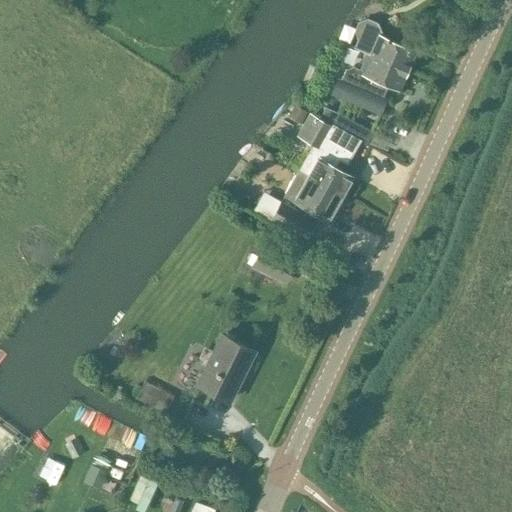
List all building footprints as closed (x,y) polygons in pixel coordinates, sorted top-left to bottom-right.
[(407,69),(415,49),(381,34),(381,30),(378,22),(367,18),(357,21),(354,30),(357,38),(354,47),(366,52),(366,51),(407,69)] [(380,115),(387,97),(383,96),(388,84),(399,88),(407,69),(366,51),(366,52),(362,60),(366,61),(363,70),(353,66),(345,68),(341,78),(337,76),(330,94),(380,115)] [(311,111),(298,135),(313,144),(323,150),(337,126),(311,111)] [(333,123),(367,142),(373,131),(338,112),(333,123)] [(313,144),(299,169),(308,174),(342,194),(353,176),(327,161),(331,154),(347,163),(360,139),(337,126),(323,150),(313,144)] [(299,169),(284,196),(327,221),(332,212),(342,194),(308,174),(299,169)] [(272,218),(305,237),(314,221),(281,202),(272,218)] [(252,266),(285,282),(295,262),(262,246),(252,266)] [(198,382),(229,398),(253,350),(222,334),(198,382)] [(135,397),(165,412),(174,394),(144,380),(135,397)] [(0,426),(13,437),(12,438),(12,439),(13,441),(32,456),(39,446),(0,416),(0,426)] [(73,465),(81,445),(61,437),(53,457),(73,465)] [(100,488),(107,471),(91,464),(84,481),(100,488)] [(49,468),(42,482),(60,492),(67,478),(49,468)] [(192,511),(211,511),(213,505),(195,501),(192,511)]
